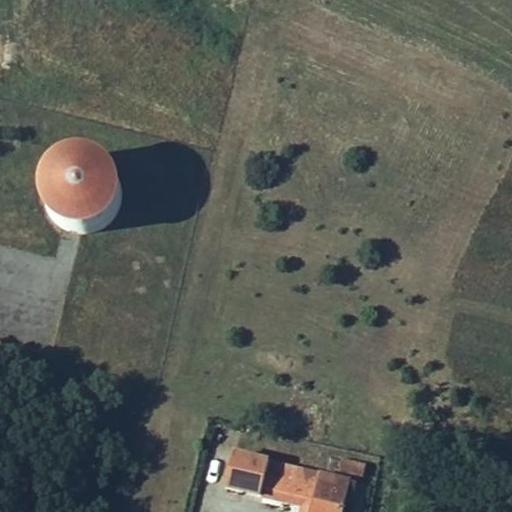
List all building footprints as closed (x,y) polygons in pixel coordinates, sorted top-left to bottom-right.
[(155,231),(155,228),(155,225),(154,222),(153,219),(152,216),(152,214),(150,211),(148,208),(147,206),(145,204),(143,202),(141,199),(139,198),(137,196),(134,194),(131,193),(129,192),(126,191),(123,190),(121,189),(118,189),(114,189),(112,189),(109,189),(106,190),(103,190),(100,191),(97,192),(94,193),(92,194),(90,196),(88,197),(85,200),(83,201),(81,203),(79,206),(78,208),(76,211),(75,214),(74,216),(73,219),(72,222),(72,225),(71,228),(71,231),(71,234),(71,237),(72,239),(73,242),(73,245),(75,248),(76,251),(77,253),(79,255),(81,258),(83,260),(85,262),(87,264),(90,265),(92,267),(94,269),(97,270),(100,271),(103,272),(106,272),(109,272),(111,273),(115,273),(117,273),(120,272),(123,272),(126,271),(129,270),(131,269),(134,267),(137,266),(139,264),(141,262),(143,260),(145,258),(147,256),(149,253),(150,251),(151,248),(152,245),(153,242),(154,240),(155,237),(155,234),(155,231)] [(233,441),(226,472),(255,479),(263,448),(233,441)] [(263,448),(255,479),(261,480),(263,472),(301,480),(306,458),(263,448)] [(311,491),(308,504),(339,511),(348,467),(306,458),(301,480),(314,482),(311,491)] [(263,472),(261,480),(299,489),(301,480),(263,472)] [(301,480),(299,489),(311,491),(314,482),(301,480)]
